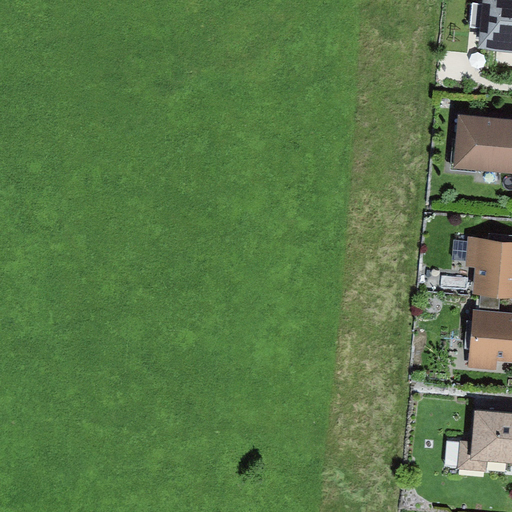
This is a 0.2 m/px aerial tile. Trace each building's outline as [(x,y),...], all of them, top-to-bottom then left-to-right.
[(511,52),(511,0),(485,0),(480,49),(511,52)] [(452,167),(511,172),(511,120),(456,115),(452,167)] [(511,242),(469,238),(466,267),(476,268),(473,295),(481,296),(501,298),(511,298),(511,242)] [(501,298),(481,296),(480,311),(500,313),(501,298)] [(480,311),(473,310),(468,369),(497,372),(498,362),(511,362),(511,313),(500,313),(480,311)] [(511,413),(475,410),(472,442),(460,440),(457,469),(487,472),(488,462),(511,464),(511,413)]
